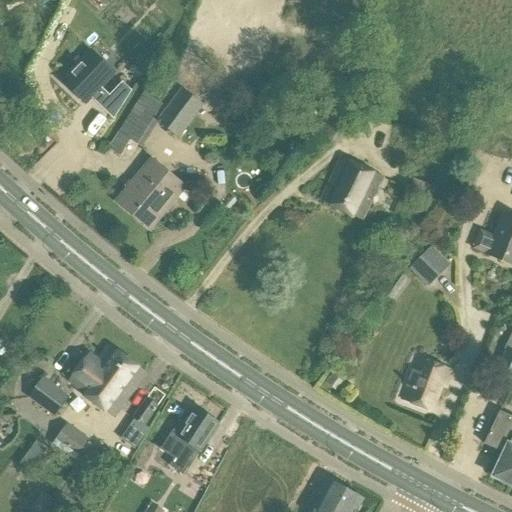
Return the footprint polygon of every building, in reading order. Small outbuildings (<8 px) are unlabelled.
[(91,52),(63,81),(86,103),(91,98),(101,88),(114,74),(91,52)] [(103,103),(116,116),(132,91),(122,82),(109,96),(103,103)] [(179,139),(204,105),(182,88),(157,122),(179,139)] [(145,93),(108,149),(120,156),(130,141),(141,148),(148,138),(143,135),(163,104),(145,93)] [(357,114),(336,102),(319,131),(339,143),(357,114)] [(285,106),(274,123),(300,140),(312,123),(285,106)] [(363,220),(384,177),(343,157),(321,200),(363,220)] [(116,201),(150,230),(176,197),(175,196),(183,186),(151,160),(141,173),(140,172),(116,201)] [(409,191),(433,201),(437,191),(413,181),(409,191)] [(511,218),(503,215),(494,237),(480,231),(473,249),(487,254),(487,255),(511,265),(511,218)] [(431,282),(442,272),(450,265),(431,246),(408,269),(426,286),(431,282)] [(76,389),(95,403),(127,359),(108,345),(94,363),(84,356),(71,373),(65,381),(76,389)] [(511,353),(505,350),(494,376),(511,385),(511,353)] [(146,374),(127,359),(95,403),(115,417),(146,374)] [(418,359),(402,400),(436,413),(440,403),(436,402),(442,388),(445,389),(452,372),(418,359)] [(43,380),(28,400),(56,420),(71,399),(43,380)] [(157,407),(147,399),(133,418),(143,426),(157,407)] [(218,425),(195,410),(177,437),(185,443),(169,466),(183,475),(199,452),(200,452),(218,425)] [(495,476),(511,484),(511,416),(500,411),(484,444),(505,454),(495,476)] [(61,427),(77,442),(89,429),(73,414),(61,427)] [(134,421),(123,437),(121,440),(134,449),(136,446),(147,430),(134,421)] [(38,453),(50,440),(42,433),(30,446),(38,453)] [(81,468),(93,477),(108,456),(96,448),(81,468)] [(334,511),(346,491),(329,481),(312,511),(334,511)] [(356,511),(363,500),(346,491),(334,511),(356,511)] [(50,511),(80,511),(83,509),(61,494),(50,511)] [(163,511),(150,503),(144,511),(163,511)]
